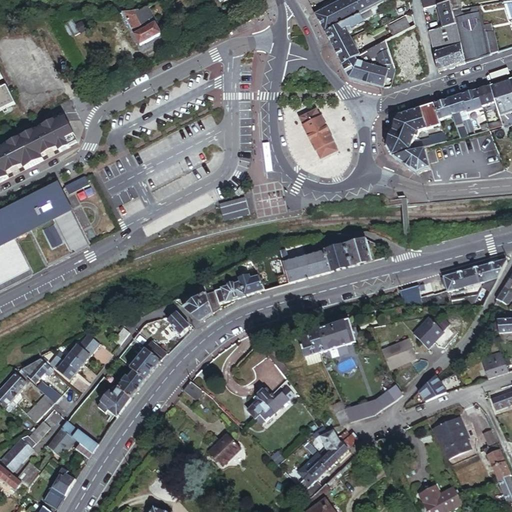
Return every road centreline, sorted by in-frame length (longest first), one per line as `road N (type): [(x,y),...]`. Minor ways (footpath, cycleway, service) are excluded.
road 1 (secondary): [(75,511),(168,374),(225,323),(279,301),(511,242)]
road 2 (unclassified): [(0,302),(215,182),(229,166),(231,47)]
road 3 (residential): [(511,265),(457,351),(372,428),(511,378)]
road 4 (residential): [(0,199),(74,163),(115,103),(231,47)]
road 5 (secondary): [(273,75),(273,131),(288,175),(329,191),(349,187),(364,172)]
road 6 (secondary): [(364,172),(427,192),(511,185)]
road 7 (unknown): [(409,268),(378,237),(298,246)]
